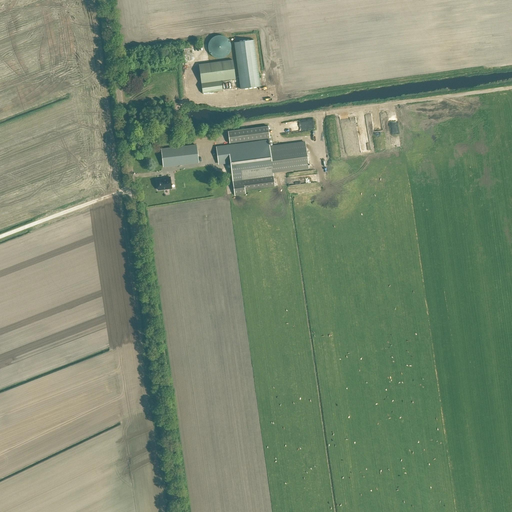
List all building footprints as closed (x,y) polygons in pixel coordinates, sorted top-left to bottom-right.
[(222,37),(220,37),(218,37),(216,37),(214,38),(213,39),(212,40),(210,42),(210,44),(209,45),(209,47),(209,49),(209,51),(210,53),(211,54),(213,56),(214,57),(216,57),(217,58),(219,58),(221,58),(223,58),(225,57),(226,56),(228,55),(229,53),(230,51),(230,50),(230,48),(230,46),(230,44),(229,42),(228,41),(227,39),(225,38),(223,37),(222,37)] [(254,40),(234,42),(240,89),(260,87),(254,40)] [(192,49),(183,50),(185,62),(193,60),(192,49)] [(201,83),(202,94),(222,91),(221,81),(235,79),(232,60),(198,65),(201,83)] [(188,69),(152,73),(154,88),(165,87),(166,93),(176,92),(176,86),(189,84),(188,69)] [(305,129),(315,129),(314,119),(303,120),(304,125),(305,129)] [(229,143),(270,139),(269,127),(228,132),(229,143)] [(269,139),(216,146),(218,164),(231,162),(233,182),(232,182),(234,196),(245,195),(245,191),(275,187),(273,172),(309,167),(305,143),(271,147),(269,139)] [(196,146),(161,150),(163,167),(170,166),(175,166),(198,163),(196,146)] [(289,177),(290,185),(321,182),(321,174),(289,177)] [(158,191),(172,189),(170,177),(163,178),(163,179),(161,179),(156,180),(158,191)]
